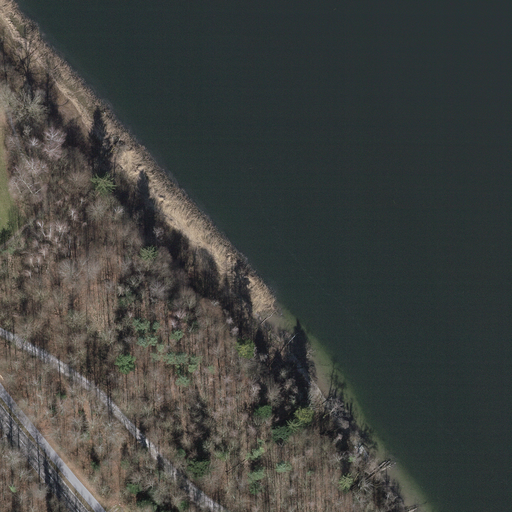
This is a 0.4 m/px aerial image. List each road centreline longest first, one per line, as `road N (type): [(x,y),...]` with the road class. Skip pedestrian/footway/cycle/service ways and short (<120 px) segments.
road 1 (track): [(0,331),(104,399),(185,487),(222,511)]
road 2 (tertiary): [(79,511),(0,414)]
